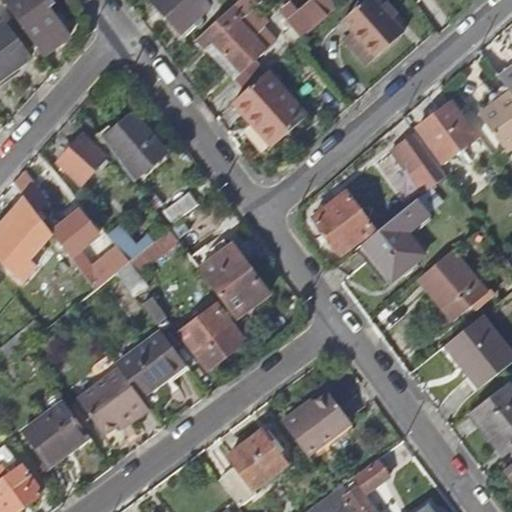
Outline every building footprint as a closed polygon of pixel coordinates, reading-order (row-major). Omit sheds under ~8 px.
[(2,0),(43,55),(69,35),(44,3),(47,0),(2,0)] [(182,32),(209,6),(203,0),(155,0),(153,2),(182,32)] [(239,0),(238,1),(249,13),(263,0),(239,0)] [(303,39),(335,9),(326,0),(313,0),(288,23),(303,39)] [(393,19),(382,7),(375,0),(365,0),(343,19),(353,30),(344,39),(366,65),(405,32),(393,19)] [(238,1),(196,40),(206,50),(213,44),(241,74),(275,42),(249,13),(238,1)] [(387,3),(382,7),(393,19),(398,15),(387,3)] [(0,79),(29,58),(5,24),(0,27),(0,79)] [(511,94),(511,71),(501,80),(507,88),(511,94)] [(267,72),(234,102),(249,120),(255,115),(278,140),(306,115),(267,72)] [(511,148),(511,94),(507,88),(491,99),(494,104),(480,115),(507,152),(511,148)] [(442,163),(479,137),(453,102),(416,128),(442,163)] [(272,145),(278,140),(255,115),(249,120),(272,145)] [(99,134),(133,180),(158,161),(147,147),(154,142),(134,116),(112,131),(109,127),(99,134)] [(87,188),(111,159),(83,135),(58,163),(87,188)] [(447,176),(417,135),(392,152),(423,195),(447,176)] [(22,172),(13,182),(31,205),(42,197),(22,172)] [(13,182),(2,196),(20,215),(31,205),(13,182)] [(340,254),(373,228),(345,193),(312,219),(340,254)] [(175,225),(198,206),(189,195),(166,214),(175,225)] [(416,201),(363,243),(393,280),(446,237),(416,201)] [(54,235),(31,205),(20,215),(15,220),(43,243),(47,247),(58,239),(54,235)] [(97,291),(119,273),(131,263),(120,250),(93,272),(79,255),(101,238),(82,214),(54,235),(58,239),(91,282),(97,291)] [(20,270),(43,243),(15,220),(10,215),(0,226),(0,260),(4,256),(20,270)] [(109,237),(120,250),(131,263),(144,253),(121,228),(109,237)] [(144,253),(131,263),(141,276),(181,243),(171,231),(144,253)] [(200,269),(236,318),(269,294),(233,245),(200,269)] [(452,252),(419,279),(453,320),(487,293),(452,252)] [(119,273),(138,298),(151,288),(141,276),(131,263),(119,273)] [(46,332),(75,309),(97,291),(91,282),(39,324),(46,332)] [(209,370),(245,343),(217,305),(181,332),(209,370)] [(511,350),(484,315),(446,345),(480,388),(511,362),(511,350)] [(118,367),(140,396),(186,362),(164,333),(118,367)] [(118,367),(118,366),(76,396),(103,432),(126,415),(128,418),(132,415),(135,419),(150,409),(140,396),(118,367)] [(511,390),(507,384),(471,411),(504,452),(511,446),(511,390)] [(282,422),(307,456),(351,424),(328,393),(301,414),(298,410),(282,422)] [(90,434),(65,402),(23,434),(48,466),(90,434)] [(219,480),(237,503),(287,465),(262,431),(229,456),(237,466),(219,480)] [(356,479),(367,493),(391,476),(379,461),(356,479)] [(0,511),(17,511),(42,494),(21,466),(1,481),(0,479),(0,511)] [(375,511),(352,479),(334,492),(307,511),(375,511)]
